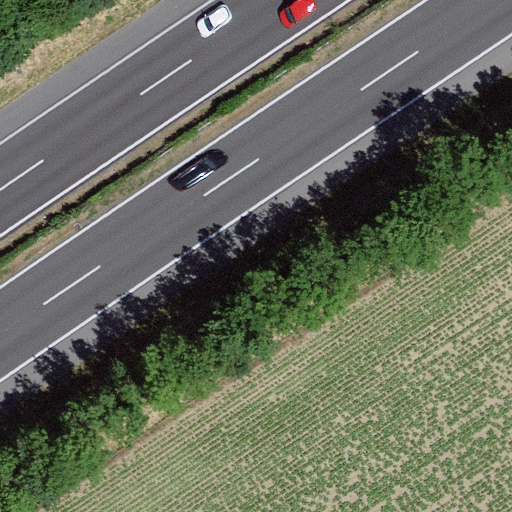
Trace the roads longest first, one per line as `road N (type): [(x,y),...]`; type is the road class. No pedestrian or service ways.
road 1 (motorway): [(0,338),(500,0)]
road 2 (motorway): [(282,0),(0,191)]
